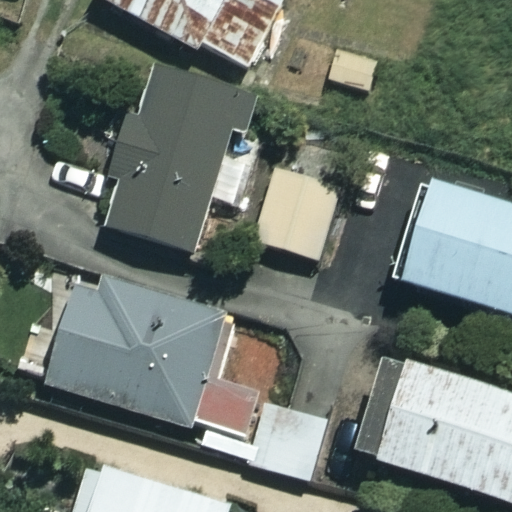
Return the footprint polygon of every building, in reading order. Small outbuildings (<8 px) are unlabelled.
[(116,0),(109,13),(254,90),(300,4),(292,0),(116,0)] [(402,63),(346,47),(333,92),(389,108),(402,63)] [(251,103),(155,81),(116,245),(212,268),(251,103)] [(349,195),(287,178),(266,256),(329,273),(349,195)] [(511,220),(448,204),(422,309),(511,331),(511,220)] [(62,400),(207,445),(210,435),(253,448),(267,403),(229,391),(241,355),(217,347),(226,318),(120,285),(109,313),(91,308),(62,400)] [(511,511),(511,409),(404,380),(376,480),(490,511),(511,511)] [(339,433),(278,413),(258,473),(319,493),(339,433)] [(209,511),(98,480),(88,511),(209,511)]
